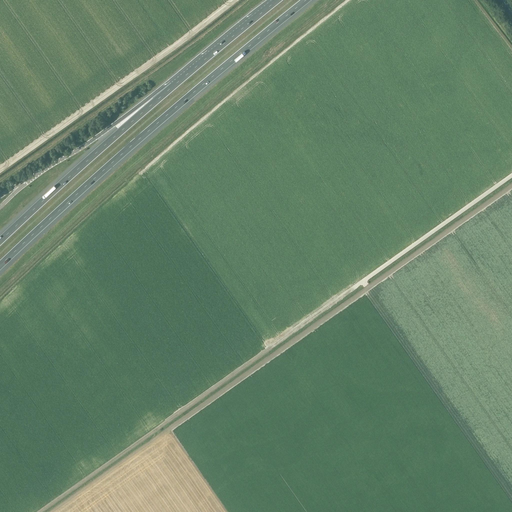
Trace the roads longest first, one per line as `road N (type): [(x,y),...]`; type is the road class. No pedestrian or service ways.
road 1 (motorway): [(0,265),(306,0)]
road 2 (unknown): [(274,344),(511,174)]
road 3 (motorway): [(180,80),(0,241)]
road 4 (motorway): [(180,80),(67,156)]
road 5 (motorway): [(278,0),(180,80)]
